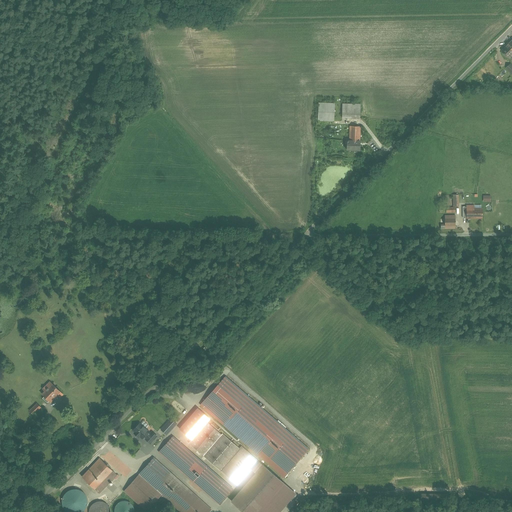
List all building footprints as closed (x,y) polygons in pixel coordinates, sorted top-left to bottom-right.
[(511,49),(508,45),(502,51),(511,60),(511,49)] [(334,103),(318,103),(317,121),(334,121),(334,103)] [(360,105),(342,104),(341,118),(359,118),(360,105)] [(360,126),(350,126),(349,140),(346,140),(345,150),(359,150),(360,126)] [(463,207),(463,218),(482,218),(482,208),(475,208),(475,205),(466,205),(466,207),(463,207)] [(455,215),(445,215),(445,224),(441,224),(441,229),(456,229),(455,215)] [(224,375),(198,407),(211,418),(284,479),(310,447),(224,375)] [(62,396),(48,382),(41,389),(43,391),(40,394),(50,403),(56,397),(58,399),(62,396)] [(40,408),(35,403),(28,410),(33,415),(40,408)] [(211,418),(198,407),(179,429),(192,440),(208,421),(211,418)] [(159,429),(166,435),(177,424),(170,418),(159,429)] [(155,433),(140,420),(131,430),(147,444),(155,433)] [(222,434),(208,421),(192,440),(189,443),(204,456),(222,434)] [(240,449),(222,434),(204,456),(221,471),(240,449)] [(233,488),(173,436),(159,452),(219,504),(233,488)] [(260,462),(241,446),(240,449),(221,471),(239,486),(252,470),(260,462)] [(98,455),(81,474),(99,491),(116,471),(98,455)] [(154,456),(139,473),(158,491),(181,511),(210,511),(213,509),(154,456)] [(252,470),(256,473),(263,465),(260,462),(252,470)] [(279,511),(296,494),(263,465),(256,473),(231,501),(243,511),(279,511)] [(139,473),(124,489),(143,507),(158,491),(139,473)] [(76,486),(74,486),(72,486),(70,487),(68,487),(67,488),(66,489),(64,490),(63,491),(62,493),(61,495),(61,496),(61,497),(61,499),(61,500),(61,501),(61,503),(62,505),(63,507),(63,508),(64,509),(65,510),(67,511),(68,511),(80,511),(81,511),(83,510),(84,509),(85,508),(86,507),(87,505),(87,503),(88,501),(88,499),(88,498),(87,496),(87,495),(86,494),(86,492),(84,491),(83,489),(81,488),(79,487),(78,487),(76,486)] [(126,498),(122,498),(121,498),(120,499),(118,499),(116,500),(115,502),(114,504),(113,507),(113,509),(113,511),(133,511),(134,510),(134,508),(134,506),(133,504),(132,502),(131,501),(129,499),(126,498)] [(102,499),(99,499),(98,499),(96,499),(95,500),(93,501),(91,503),(90,505),(89,508),(89,510),(89,511),(110,511),(110,509),(110,507),(110,505),(109,503),(107,501),(105,500),(102,499)]
